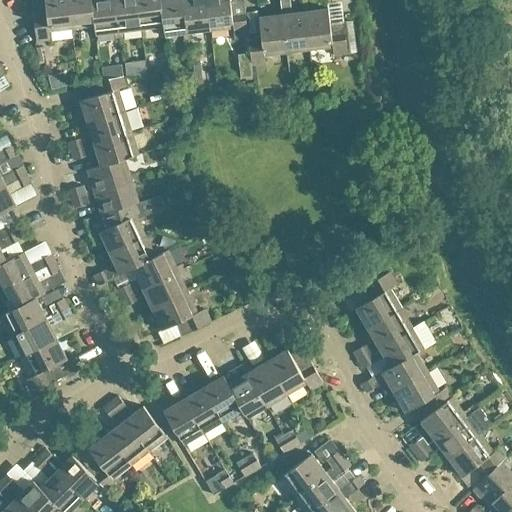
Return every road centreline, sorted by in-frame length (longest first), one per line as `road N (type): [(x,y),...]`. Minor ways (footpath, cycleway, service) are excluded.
road 1 (residential): [(431,511),(361,416),(347,368),(314,310),(269,303),(125,374)]
road 2 (residential): [(125,374),(65,245),(28,97),(0,37)]
road 3 (unclassified): [(511,237),(467,91),(454,0)]
road 4 (residential): [(0,444),(125,374)]
